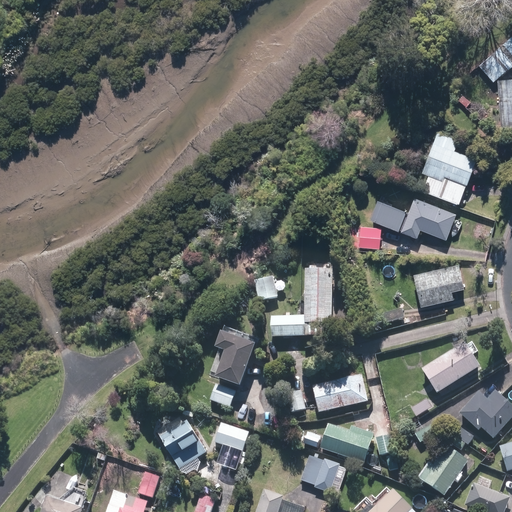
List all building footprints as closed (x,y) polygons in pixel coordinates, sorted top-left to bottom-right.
[(477,66),(492,83),(511,66),(511,44),(508,40),(477,66)] [(511,134),(511,81),(495,83),(500,135),(511,134)] [(478,95),(469,88),(458,101),(467,108),(478,95)] [(421,192),(457,206),(475,161),(452,153),(457,142),(436,134),(420,175),(426,177),(421,192)] [(368,222),(396,232),(389,250),(416,254),(423,233),(445,241),(454,216),(413,200),(407,214),(376,203),(368,222)] [(380,229),(360,228),(359,247),(378,248),(380,229)] [(451,301),(450,293),(462,290),(456,265),(411,276),(419,308),(451,301)] [(318,338),(318,325),(331,325),(330,271),(303,271),(303,318),(270,318),(270,339),(318,338)] [(272,278),(252,282),(257,303),(277,298),(272,278)] [(403,319),(401,309),(392,311),(394,321),(403,319)] [(220,329),(212,351),(221,354),(212,381),(237,390),(254,341),(220,329)] [(463,344),(419,371),(435,396),(478,369),(463,344)] [(360,376),(311,388),(317,415),(367,403),(360,376)] [(214,387),(208,401),(229,409),(234,394),(214,387)] [(304,410),(300,393),(286,396),(290,413),(304,410)] [(511,409),(494,393),(486,401),(477,393),(457,415),(477,433),(479,430),(491,441),(511,417),(511,409)] [(426,400),(410,410),(415,418),(431,409),(426,400)] [(184,409),(182,416),(192,419),(194,412),(184,409)] [(186,422),(159,439),(178,471),(205,454),(186,422)] [(211,442),(216,425),(209,423),(203,440),(211,442)] [(248,433),(220,425),(214,444),(242,453),(248,433)] [(319,450),(362,465),(372,436),(350,428),(348,434),(327,426),(319,450)] [(414,436),(419,444),(436,434),(431,426),(414,436)] [(460,452),(464,445),(466,447),(472,438),(456,427),(450,436),(454,439),(450,445),(460,452)] [(388,436),(374,440),(378,457),(392,454),(388,436)] [(511,444),(497,449),(505,473),(511,471),(511,444)] [(442,498),(466,462),(441,446),(417,481),(442,498)] [(388,472),(398,469),(395,456),(385,458),(388,472)] [(346,470),(338,468),(339,466),(323,460),(313,489),(329,495),(329,493),(337,496),(346,470)] [(142,481),(137,494),(152,500),(157,486),(142,481)] [(504,511),(509,499),(473,486),(464,510),(470,511),(504,511)] [(407,511),(410,510),(391,491),(370,511),(407,511)] [(262,492),(255,511),(277,511),(282,499),(262,492)] [(210,511),(214,500),(200,495),(194,511),(210,511)] [(80,511),(81,510),(44,500),(40,511),(80,511)]
